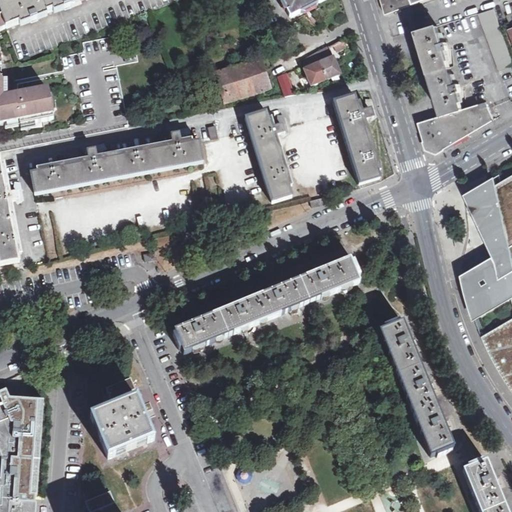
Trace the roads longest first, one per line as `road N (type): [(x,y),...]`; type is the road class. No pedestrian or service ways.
road 1 (residential): [(415,187),(128,310)]
road 2 (tertiary): [(511,428),(453,338),(415,187)]
road 3 (residential): [(128,310),(187,459),(155,481),(160,511)]
road 4 (tertiary): [(415,187),(362,0)]
road 5 (residential): [(55,511),(64,368),(52,342)]
